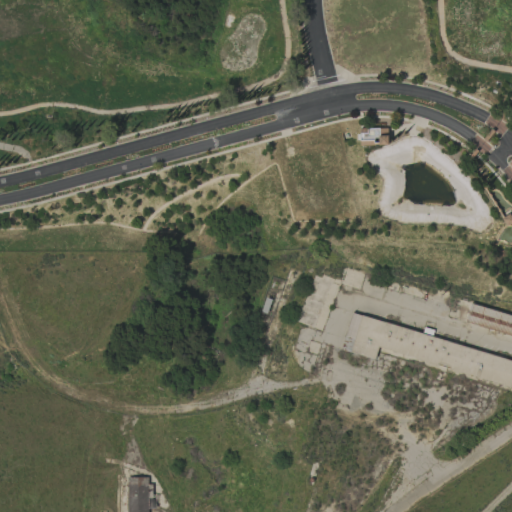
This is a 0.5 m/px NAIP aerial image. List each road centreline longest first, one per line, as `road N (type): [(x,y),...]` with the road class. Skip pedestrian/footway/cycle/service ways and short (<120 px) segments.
road 1 (residential): [(511,159),(452,114),(364,95),(0,194)]
road 2 (residential): [(401,511),(511,431)]
